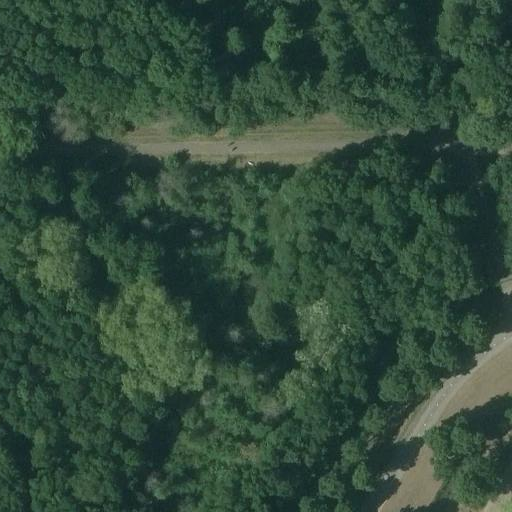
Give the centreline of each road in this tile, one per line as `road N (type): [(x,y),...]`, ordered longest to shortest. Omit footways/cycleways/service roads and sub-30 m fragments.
road 1 (track): [(0,152),(433,144),(464,154)]
road 2 (track): [(464,154),(511,300)]
